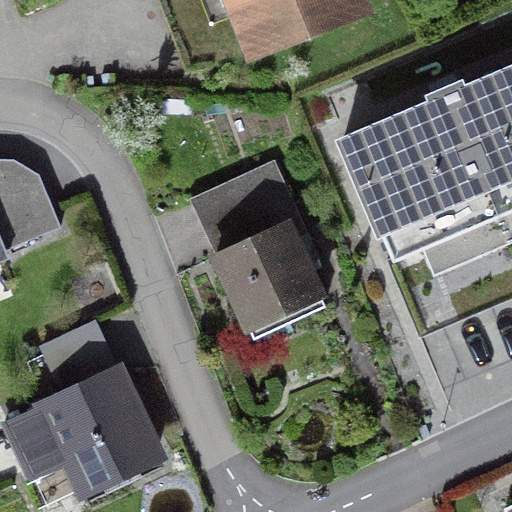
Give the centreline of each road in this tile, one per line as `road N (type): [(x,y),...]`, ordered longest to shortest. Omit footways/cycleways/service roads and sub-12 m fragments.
road 1 (residential): [(0,102),(60,117),(105,160),(241,511)]
road 2 (residential): [(511,430),(336,511)]
